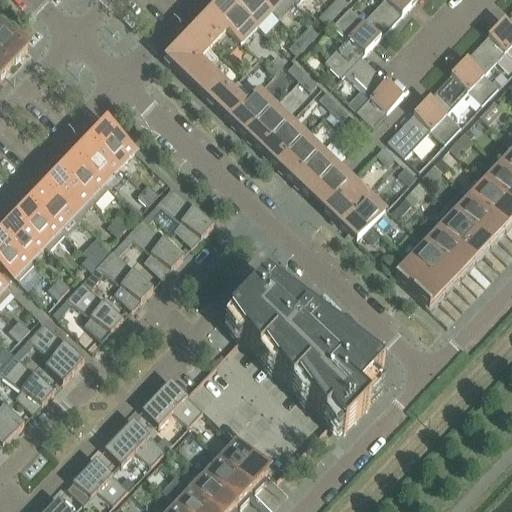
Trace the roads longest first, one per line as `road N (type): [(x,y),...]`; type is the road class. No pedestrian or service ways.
road 1 (residential): [(284,240),(29,511)]
road 2 (residential): [(254,210),(0,480)]
road 3 (residential): [(425,376),(284,240)]
road 4 (residential): [(297,511),(425,376)]
road 5 (residential): [(254,210),(121,80)]
road 6 (residential): [(0,211),(121,80)]
road 7 (residential): [(511,283),(425,376)]
